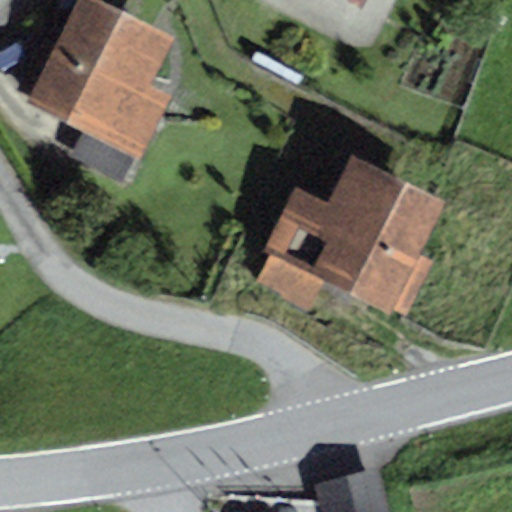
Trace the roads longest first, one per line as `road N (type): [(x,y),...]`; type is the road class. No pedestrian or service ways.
road 1 (residential): [(0,174),(70,293),(224,334),(347,418)]
road 2 (tertiary): [(155,462),(347,418)]
road 3 (tertiary): [(347,418),(511,377)]
road 4 (tertiary): [(0,472),(155,462)]
